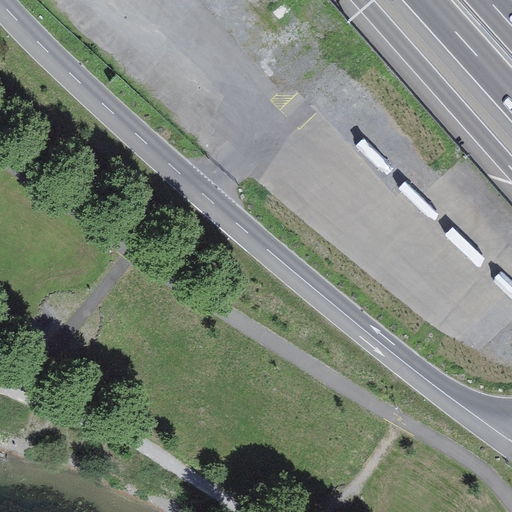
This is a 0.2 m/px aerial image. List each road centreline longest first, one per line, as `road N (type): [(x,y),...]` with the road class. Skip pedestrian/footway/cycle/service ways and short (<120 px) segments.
road 1 (unclassified): [(449,398),(232,219),(0,0)]
road 2 (motorway): [(361,0),(511,169)]
road 3 (motorway): [(426,0),(511,96)]
